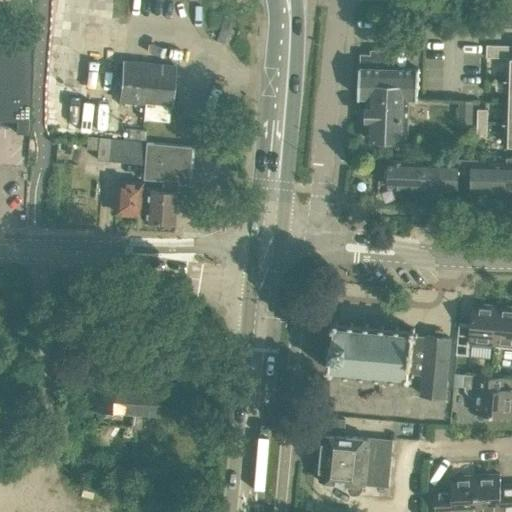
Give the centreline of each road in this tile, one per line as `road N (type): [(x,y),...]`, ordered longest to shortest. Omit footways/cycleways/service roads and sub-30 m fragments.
road 1 (residential): [(281,221),(228,251),(197,256),(0,248)]
road 2 (unclassified): [(511,260),(309,249)]
road 3 (unclassified): [(281,221),(274,186),(287,100)]
